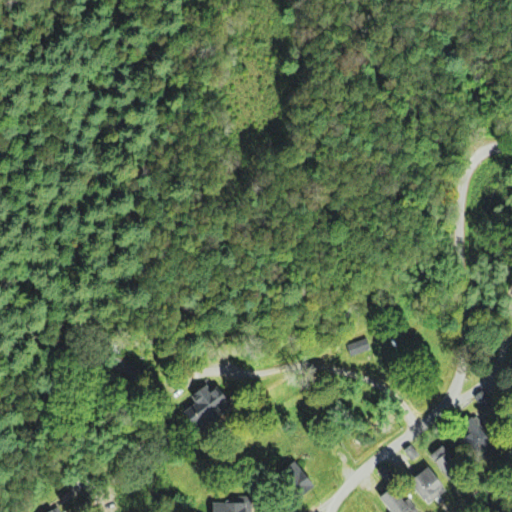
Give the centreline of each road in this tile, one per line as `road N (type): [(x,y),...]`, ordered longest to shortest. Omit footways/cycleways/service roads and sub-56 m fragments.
road 1 (residential): [(330,506),(439,402),(464,324),(471,200),(487,171),(511,159)]
road 2 (residential): [(409,434),(405,410),(392,396),(347,374),(293,367),(181,382)]
